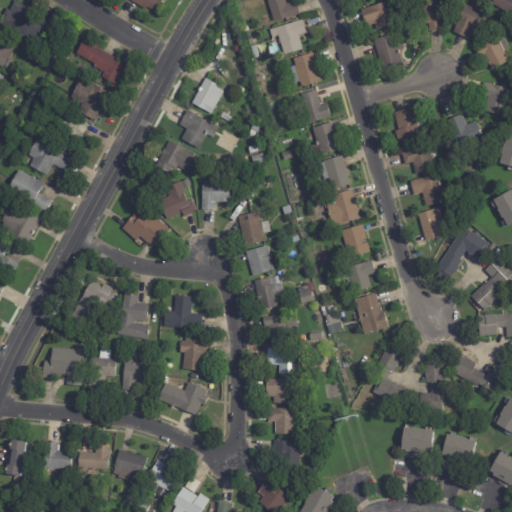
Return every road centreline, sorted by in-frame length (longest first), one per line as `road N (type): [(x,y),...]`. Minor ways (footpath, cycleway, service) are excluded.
road 1 (residential): [(76,235),(154,268),(206,264),(227,284),(237,321),(232,461),(135,420),(0,404)]
road 2 (tertiary): [(208,0),(0,387)]
road 3 (residential): [(325,0),(412,296),(437,323)]
